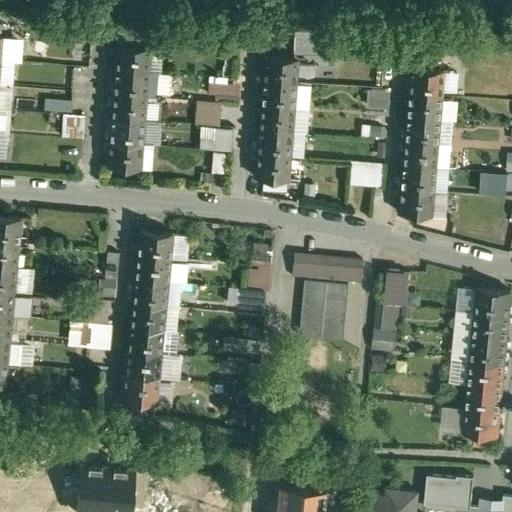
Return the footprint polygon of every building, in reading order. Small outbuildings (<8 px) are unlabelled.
[(293,26),(293,52),(325,52),(326,26),(293,26)] [(149,46),(118,44),(116,69),(148,71),(149,46)] [(297,58),(265,55),(263,80),(295,83),(297,58)] [(443,69),(411,67),(409,91),(441,94),(443,69)] [(148,71),(116,69),(114,92),(146,95),(148,71)] [(295,83),(263,80),(261,104),(293,106),(295,83)] [(207,81),(207,94),(237,94),(237,81),(207,81)] [(366,105),(385,105),(385,87),(366,87),(366,105)] [(441,94),(409,91),(407,115),(439,118),(441,94)] [(146,95),(114,92),(112,116),(144,119),(146,95)] [(72,100),(44,98),(43,109),(71,111),(72,100)] [(222,101),(198,99),(196,123),(220,125),(222,101)] [(293,106),(261,104),(259,128),(291,130),(293,106)] [(64,115),(62,135),(82,137),(84,117),(64,115)] [(439,118),(407,115),(405,139),(437,142),(439,118)] [(144,119),(112,116),(110,140),(142,143),(144,119)] [(291,130),(259,128),(258,152),(290,154),(291,130)] [(437,142),(405,139),(403,163),(434,166),(437,142)] [(142,143),(110,140),(108,165),(140,167),(142,143)] [(224,170),(224,151),(212,150),(211,170),(224,170)] [(290,154),(258,152),(256,176),(264,177),(287,179),(288,179),(290,154)] [(383,163),(351,160),(349,183),(381,186),(383,163)] [(434,166),(403,163),(401,187),(432,190),(434,166)] [(506,193),(506,170),(479,170),(478,192),(506,193)] [(287,179),(264,177),(263,189),(286,191),(287,179)] [(432,190),(401,187),(399,212),(430,214),(432,190)] [(21,217),(0,214),(0,239),(18,242),(21,217)] [(172,232),(140,229),(138,253),(170,256),(172,232)] [(18,242),(0,239),(0,263),(16,265),(18,242)] [(250,243),(250,284),(268,285),(269,243),(250,243)] [(120,251),(108,250),(106,274),(118,275),(120,251)] [(363,258),(294,252),(292,275),(361,282),(363,258)] [(170,256),(138,253),(135,277),(167,280),(170,256)] [(16,265),(0,263),(0,288),(14,289),(16,265)] [(409,270),(386,268),(382,302),(406,304),(409,270)] [(167,280),(135,277),(133,301),(165,305),(167,280)] [(348,282),(304,278),(299,335),(343,339),(348,282)] [(511,291),(511,289),(480,286),(478,311),(510,314),(511,291)] [(228,304),(263,305),(263,288),(228,287),(228,304)] [(14,289),(0,288),(0,312),(11,314),(13,294),(14,289)] [(29,296),(13,294),(11,314),(27,316),(29,296)] [(109,299),(87,297),(85,320),(106,322),(109,299)] [(165,305),(133,301),(131,325),(162,328),(165,305)] [(510,314),(478,311),(475,335),(507,338),(510,314)] [(11,314),(0,312),(0,336),(9,337),(11,314)] [(89,341),(91,321),(80,320),(78,340),(89,341)] [(162,328),(131,325),(128,349),(160,352),(161,347),(162,328)] [(178,329),(162,328),(161,347),(177,349),(178,329)] [(507,338),(475,335),(473,359),(505,362),(507,338)] [(9,337),(0,336),(0,360),(7,361),(9,342),(9,337)] [(237,337),(225,336),(224,348),(236,349),(237,337)] [(21,343),(9,342),(7,361),(7,362),(19,363),(21,343)] [(160,352),(128,349),(126,373),(158,376),(160,352)] [(505,362),(473,359),(471,383),(503,386),(505,362)] [(158,376),(126,373),(123,397),(155,400),(158,376)] [(503,386),(471,383),(468,407),(500,410),(503,386)] [(500,410),(468,407),(466,431),(498,434),(500,410)] [(81,466),(76,511),(79,511),(127,511),(132,471),(81,466)] [(511,511),(511,494),(504,493),(503,504),(482,502),(481,505),(471,504),(474,475),(457,473),(457,476),(428,473),(425,501),(418,500),(419,490),(385,487),(384,493),(374,492),(372,492),(370,511),(511,511)] [(317,487),(278,483),(275,511),(322,511),(323,499),(316,498),(317,487)]
